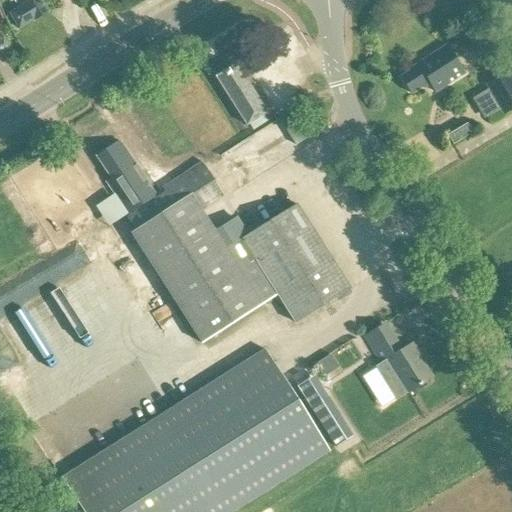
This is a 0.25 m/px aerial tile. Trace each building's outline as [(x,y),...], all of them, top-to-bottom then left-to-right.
[(19,30),(48,12),(40,0),(15,0),(20,7),(9,13),(19,30)] [(436,92),(466,73),(448,45),(411,69),(412,70),(402,77),(412,93),(430,82),(436,92)] [(247,127),(249,125),(253,131),(267,123),(263,117),(268,114),(237,64),(216,77),(247,127)] [(502,116),(511,110),(511,78),(508,72),(488,84),(491,89),(471,100),(482,119),(499,110),(502,116)] [(303,118),(285,130),(295,146),(313,134),(303,118)] [(473,133),(467,124),(448,135),(453,144),(473,133)] [(107,182),(129,215),(157,196),(120,142),(97,157),(112,179),(107,182)] [(157,196),(129,215),(127,216),(136,230),(131,234),(160,280),(201,344),(278,295),(295,323),(350,289),(297,205),(247,236),(236,219),(216,231),(202,209),(222,197),(201,162),(169,183),(165,176),(158,181),(162,187),(164,192),(157,196)] [(413,344),(403,350),(384,322),(361,338),(380,367),(390,361),(409,393),(432,378),(419,357),(421,356),(413,344)] [(82,511),(234,511),(328,454),(265,352),(62,478),(82,511)] [(334,448),(352,437),(326,396),(308,407),(334,448)]
